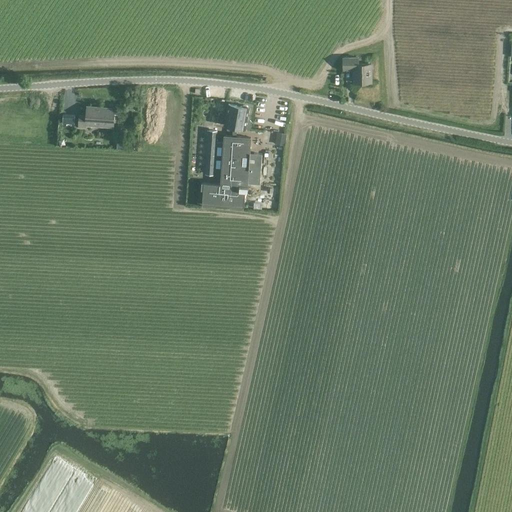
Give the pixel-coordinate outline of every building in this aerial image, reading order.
[(358,64),(358,58),(358,57),(343,58),(343,70),(353,70),(353,81),(371,81),(371,64),(358,64)] [(246,105),(243,105),(241,106),(228,104),(225,125),(245,129),(245,127),(248,128),(250,127),(251,122),(250,120),(247,119),(249,107),(248,107),(246,105)] [(114,108),(86,106),(86,115),(79,115),(78,126),(86,127),(86,125),(113,127),(114,108)] [(62,123),(75,123),(75,113),(63,113),(62,123)] [(284,133),(277,132),(275,143),(285,145),(286,134),(284,133)] [(250,152),(249,152),(250,136),(224,135),(224,142),(216,142),(216,134),(208,134),(205,173),(214,173),(214,171),(222,172),(221,181),(222,181),(222,183),(204,182),(202,203),(244,206),(245,192),(239,191),(239,182),(247,182),(248,167),(249,167),(250,152)] [(117,138),(116,149),(126,149),(126,138),(117,138)]
